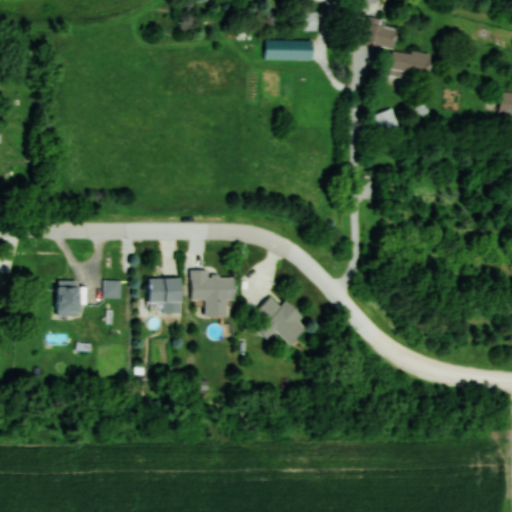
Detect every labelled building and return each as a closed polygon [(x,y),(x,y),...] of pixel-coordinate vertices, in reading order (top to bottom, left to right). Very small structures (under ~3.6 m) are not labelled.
[(303,30),(317,31),(317,12),(304,12),(303,30)] [(431,54),(395,49),(398,26),(385,25),(385,19),(367,17),(363,44),(391,47),(388,73),(428,78),(431,54)] [(264,58),(313,58),(313,39),(264,39),(264,58)] [(498,114),(511,115),(511,92),(500,91),(498,114)] [(371,117),(382,137),(400,127),(389,107),(371,117)] [(209,268),(191,268),(191,299),(206,298),(206,315),(227,315),(227,298),(234,298),(234,276),(209,276),(209,268)] [(163,302),(163,312),(181,312),(181,276),(148,276),(148,302),(163,302)] [(102,297),(121,297),(121,279),(102,278),(102,297)] [(80,279),(56,279),(56,315),(80,315),(80,279)] [(290,343),(305,327),(299,321),(303,316),(286,300),(281,305),(270,295),(256,310),(267,320),(259,329),(267,337),(275,329),(290,343)]
